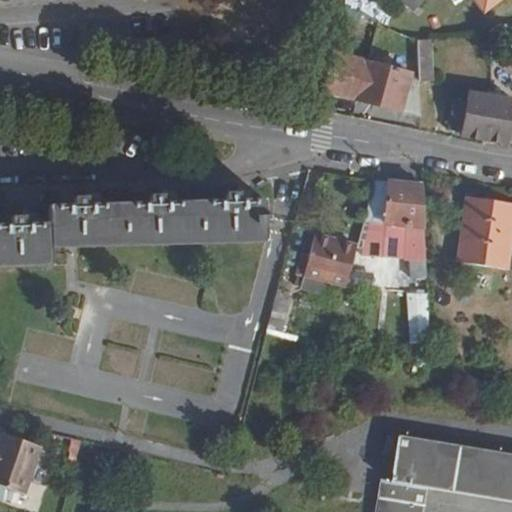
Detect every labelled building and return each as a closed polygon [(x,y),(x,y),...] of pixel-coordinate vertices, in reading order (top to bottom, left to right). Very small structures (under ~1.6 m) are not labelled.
[(399,0),(414,11),(422,0),(399,0)] [(474,0),(485,13),(501,0),(474,0)] [(344,5),(340,21),(414,58),(414,42),(414,39),(382,23),(344,5)] [(511,25),(487,29),(488,33),(511,29),(511,25)] [(490,40),(511,38),(511,29),(488,33),(490,40)] [(415,73),(416,80),(428,78),(426,41),(414,42),(414,58),(415,73)] [(332,51),(321,90),(355,99),(417,116),(416,80),(415,73),(332,51)] [(461,134),(483,139),(490,96),(471,91),(468,101),(464,118),(457,115),(454,129),(462,131),(461,134)] [(511,99),(490,96),(483,139),(504,144),(506,139),(511,141),(511,127),(510,127),(511,114),(511,99)] [(460,100),(457,115),(464,118),(468,101),(460,100)] [(402,259),(425,261),(421,184),(373,181),(355,247),(354,252),(383,252),(385,236),(395,236),(396,226),(405,226),(402,259)] [(232,199),(243,199),(244,187),(232,187),(232,190),(232,199)] [(157,202),(170,202),(168,188),(157,189),(157,192),(157,202)] [(0,282),(50,283),(50,265),(264,259),(264,198),(243,199),(232,199),(232,190),(219,190),(219,200),(170,202),(157,202),(157,192),(145,192),(145,203),(94,204),(82,204),(82,195),(70,195),(70,204),(50,205),(49,223),(19,222),(7,222),(7,212),(0,212),(0,282)] [(82,191),(82,195),(82,204),(94,204),(93,191),(82,191)] [(511,245),(511,205),(467,198),(458,261),(509,269),(511,245)] [(7,210),(7,212),(7,222),(19,222),(20,211),(7,210)] [(301,277),(343,290),(354,252),(355,247),(314,237),(301,277)] [(275,292),(269,317),(282,321),(288,296),(275,292)] [(39,450),(3,436),(0,442),(0,488),(22,496),(39,450)] [(424,511),(429,488),(511,502),(511,455),(397,436),(389,481),(380,480),(375,511),(424,511)]
